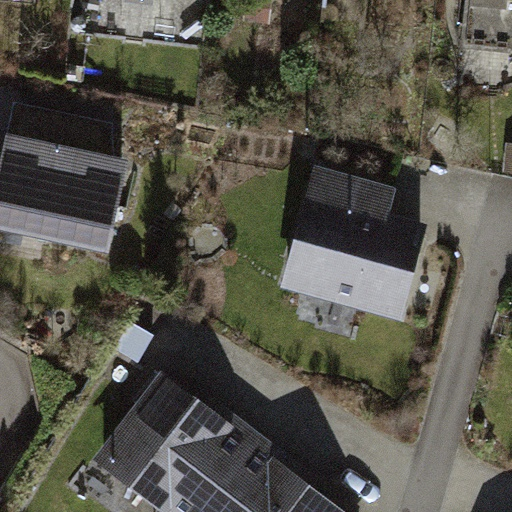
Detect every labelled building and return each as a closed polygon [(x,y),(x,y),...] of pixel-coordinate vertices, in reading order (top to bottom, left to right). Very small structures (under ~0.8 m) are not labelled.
[(511,0),(472,0),(468,44),(511,47),(511,0)] [(98,123),(19,107),(0,197),(0,223),(108,246),(126,161),(92,154),(98,123)] [(394,189),(322,170),(290,284),(403,315),(428,225),(387,214),(394,189)] [(203,511),(256,443),(170,378),(106,462),(172,511),(203,511)] [(339,511),(342,508),(256,443),(203,511),(339,511)]
